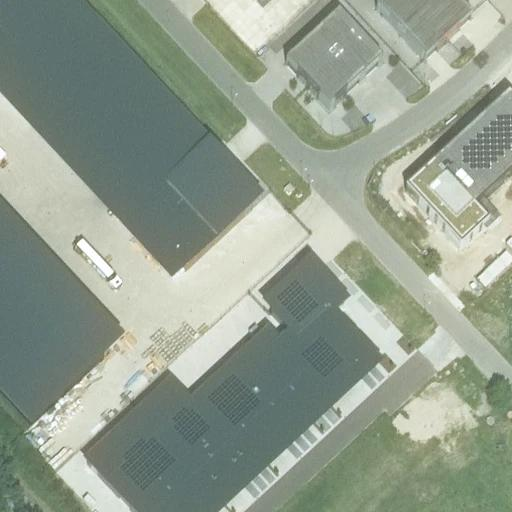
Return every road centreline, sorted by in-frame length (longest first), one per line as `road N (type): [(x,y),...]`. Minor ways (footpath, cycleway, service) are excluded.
road 1 (unclassified): [(511,379),(322,178)]
road 2 (unclassified): [(322,178),(156,0)]
road 3 (unclassified): [(511,42),(462,89),(322,178)]
